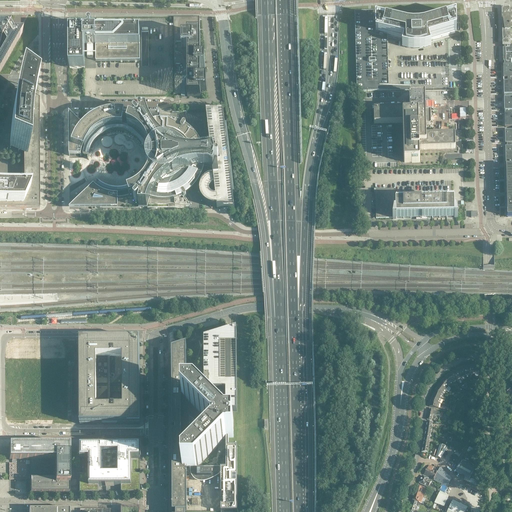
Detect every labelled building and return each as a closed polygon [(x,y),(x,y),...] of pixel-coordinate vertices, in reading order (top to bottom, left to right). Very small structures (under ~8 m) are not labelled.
[(511,8),(509,9),(509,8),(502,8),(502,29),(503,46),(510,46),(510,42),(511,40),(511,37),(510,37),(510,27),(511,26),(511,8)] [(389,85),(387,36),(376,33),(375,16),(386,19),(386,11),(375,11),(356,12),(355,12),(357,92),(411,90),(411,87),(411,85),(389,85)] [(455,33),(454,31),(456,30),(456,16),(456,14),(424,23),(424,22),(408,23),(408,24),(386,19),(375,16),(376,33),(387,36),(403,40),(401,47),(408,49),(414,50),(419,49),(425,49),(432,47),(430,41),(455,33)] [(201,60),(200,39),(200,35),(199,35),(199,17),(173,17),(174,95),(187,95),(187,98),(201,98),(201,93),(207,93),(207,82),(201,82),(201,69),(205,69),(205,60),(201,60)] [(0,71),(22,33),(13,33),(12,34),(12,33),(12,32),(12,31),(11,31),(9,28),(9,27),(0,26),(0,42),(0,43),(1,41),(2,43),(2,44),(2,45),(3,45),(4,45),(5,47),(0,55),(0,71)] [(140,61),(140,31),(95,31),(95,33),(91,33),(91,31),(92,31),(92,30),(92,29),(92,28),(91,27),(90,27),(89,27),(88,28),(88,29),(88,30),(89,31),(89,33),(85,33),(85,31),(69,31),(69,69),(85,69),(85,45),(87,45),(87,51),(93,51),(93,45),(96,45),(96,61),(140,61)] [(511,46),(510,46),(503,46),(503,62),(504,65),(511,64),(511,46)] [(511,81),(511,64),(504,65),(503,65),(503,78),(511,78),(511,81)] [(0,209),(39,209),(39,99),(34,97),(35,92),(20,80),(15,98),(13,112),(11,126),(9,150),(23,155),(23,189),(15,189),(7,189),(0,189),(0,188),(0,209)] [(511,81),(503,81),(504,94),(511,94),(511,98),(511,97),(511,81)] [(426,135),(425,97),(424,96),(410,96),(409,97),(409,109),(374,110),(373,111),(374,123),(374,124),(402,123),(403,162),(404,163),(419,163),(420,162),(419,150),(455,149),(455,148),(455,135),(454,135),(426,135)] [(72,116),(69,113),(69,118),(69,156),(77,156),(78,151),(81,152),(82,152),(82,150),(84,151),(83,154),(83,156),(84,156),(88,157),(88,159),(89,160),(89,159),(89,157),(89,156),(89,155),(89,154),(89,153),(90,153),(90,152),(90,151),(91,150),(91,149),(91,148),(92,147),(92,146),(93,146),(93,145),(94,144),(95,143),(95,142),(96,142),(96,141),(97,141),(97,140),(98,139),(99,139),(99,138),(100,138),(100,137),(101,137),(102,136),(104,135),(107,134),(108,133),(109,133),(110,133),(111,132),(112,132),(113,132),(114,132),(115,132),(116,132),(117,132),(118,132),(119,132),(120,132),(121,132),(122,132),(123,132),(124,133),(125,133),(126,133),(127,133),(128,134),(129,134),(130,135),(131,135),(132,136),(133,136),(134,137),(135,138),(136,138),(136,139),(137,139),(137,140),(138,140),(139,141),(139,142),(140,142),(140,143),(141,144),(141,145),(142,145),(142,146),(143,147),(143,148),(144,149),(144,150),(145,151),(145,152),(145,153),(146,154),(146,155),(146,156),(146,157),(146,158),(146,160),(146,161),(146,162),(146,163),(146,165),(145,166),(145,167),(145,168),(145,169),(144,170),(144,171),(144,172),(143,173),(143,174),(143,175),(142,175),(141,175),(141,176),(141,177),(139,179),(139,180),(138,180),(138,181),(137,182),(136,183),(135,183),(135,184),(134,184),(134,185),(133,185),(132,186),(131,186),(131,187),(130,187),(129,187),(129,188),(128,188),(127,188),(126,188),(125,189),(124,189),(123,189),(122,189),(121,189),(121,190),(120,190),(119,190),(118,190),(117,190),(116,190),(115,190),(114,190),(113,189),(112,189),(111,189),(110,189),(109,189),(108,188),(107,188),(106,187),(105,187),(104,187),(104,186),(103,186),(102,186),(101,185),(100,184),(99,184),(100,183),(97,181),(97,182),(69,209),(100,209),(138,209),(138,207),(148,207),(148,208),(176,208),(176,206),(189,205),(185,198),(185,197),(186,197),(186,196),(186,195),(187,195),(187,194),(188,193),(189,193),(190,192),(191,191),(192,190),(193,189),(194,188),(195,187),(195,186),(196,186),(197,185),(197,184),(198,183),(199,182),(199,181),(200,180),(200,179),(201,178),(201,177),(202,176),(202,175),(202,174),(202,173),(203,172),(203,171),(203,170),(204,169),(204,168),(206,168),(213,170),(216,162),(217,162),(218,172),(214,172),(216,192),(205,192),(203,194),(203,198),(201,198),(198,200),(199,205),(204,205),(205,209),(218,209),(222,209),(228,209),(234,209),(223,112),(207,112),(194,112),(189,112),(189,114),(188,114),(187,114),(187,115),(186,116),(186,117),(187,118),(187,119),(188,119),(189,119),(190,121),(192,124),(195,124),(195,126),(199,130),(209,129),(211,149),(216,149),(217,159),(216,159),(213,151),(209,152),(204,153),(204,152),(203,151),(203,150),(203,149),(202,148),(202,147),(202,146),(201,145),(201,144),(200,143),(200,142),(200,141),(199,140),(198,139),(198,138),(197,137),(196,136),(196,135),(195,134),(194,134),(194,133),(193,132),(192,131),(191,131),(191,130),(190,129),(189,129),(188,128),(187,127),(186,127),(185,126),(186,126),(186,125),(186,124),(185,124),(185,123),(184,123),(183,123),(183,124),(182,124),(181,124),(181,123),(180,123),(179,123),(178,122),(177,122),(176,122),(175,121),(174,121),(173,121),(172,121),(171,120),(170,120),(169,120),(168,120),(167,120),(166,120),(165,120),(164,120),(163,120),(162,120),(161,120),(160,120),(159,120),(158,120),(157,120),(156,121),(155,121),(154,121),(153,121),(152,121),(151,122),(150,122),(149,122),(149,121),(149,120),(148,120),(148,119),(148,118),(148,117),(147,116),(147,115),(147,114),(147,113),(138,113),(129,113),(120,113),(95,113),(93,113),(94,115),(95,117),(95,118),(96,119),(95,119),(94,119),(94,120),(93,120),(92,121),(91,121),(91,122),(90,122),(89,123),(88,123),(88,124),(87,125),(86,125),(85,126),(84,127),(83,127),(82,126),(72,116)] [(396,218),(396,204),(396,189),(381,189),(381,218),(396,218)] [(454,218),(454,210),(454,203),(454,202),(396,204),(396,218),(396,219),(454,218)] [(20,317),(20,319),(20,320),(21,320),(45,318),(46,318),(46,317),(46,318),(48,318),(71,316),(72,316),(72,315),(72,316),(73,316),(74,316),(97,314),(98,314),(99,314),(98,314),(99,314),(100,314),(121,313),(124,313),(125,312),(126,312),(150,311),(151,311),(151,310),(151,308),(150,308),(126,310),(125,310),(124,310),(100,311),(99,312),(98,312),(97,312),(73,313),(72,313),(72,314),(71,313),(47,315),(46,315),(46,316),(46,315),(45,315),(21,317),(20,317)] [(175,347),(171,348),(172,427),(175,427),(175,429),(175,431),(172,431),(172,511),(237,511),(237,446),(228,446),(228,438),(233,438),(233,431),(232,431),(232,427),(233,427),(233,420),(228,420),(228,411),(237,411),(236,328),(204,338),(204,387),(186,387),(186,344),(175,347)] [(68,340),(11,340),(12,424),(68,424),(68,340)] [(139,340),(119,340),(119,341),(100,341),(100,340),(79,340),(79,346),(79,347),(79,353),(79,355),(79,361),(79,362),(80,425),(102,424),(110,424),(117,424),(140,424),(140,394),(140,375),(139,340)] [(465,376),(462,368),(457,371),(461,379),(465,376)] [(461,379),(457,371),(451,373),(456,381),(461,379)] [(456,381),(451,373),(447,377),(453,384),(456,381)] [(453,384),(447,377),(442,381),(449,387),(453,384)] [(449,387),(442,381),(439,386),(446,391),(449,387)] [(501,387),(506,391),(511,386),(506,382),(501,387)] [(446,391),(439,386),(435,390),(443,395),(446,391)] [(443,395),(435,390),(433,396),(441,399),(443,395)] [(439,404),(441,399),(433,396),(431,401),(439,404)] [(463,448),(465,447),(461,445),(460,446),(457,444),(459,438),(454,436),(451,443),(456,445),(456,446),(458,448),(453,455),(458,458),(463,450),(462,449),(463,448)] [(132,475),(131,458),(140,458),(140,445),(80,445),(80,458),(89,458),(89,475),(80,475),(80,493),(99,493),(99,487),(114,487),(121,487),(121,493),(140,493),(140,475),(132,475)] [(69,484),(69,467),(69,458),(69,446),(9,446),(9,460),(12,460),(19,460),(21,460),(26,460),(28,460),(30,460),(30,479),(30,494),(57,494),(57,493),(62,493),(62,494),(69,494),(69,484)] [(440,459),(447,448),(439,446),(437,451),(435,457),(440,459)] [(480,452),(478,452),(469,447),(467,451),(478,457),(480,452)] [(454,465),(458,458),(453,455),(449,462),(454,465)] [(481,479),(479,469),(475,468),(462,461),(456,472),(465,477),(463,480),(469,483),(474,484),(481,485),(481,479)] [(434,478),(437,473),(434,471),(432,470),(427,468),(424,474),(429,477),(430,478),(430,479),(432,480),(434,478)] [(451,479),(440,468),(439,468),(437,473),(434,478),(432,480),(441,484),(446,487),(447,488),(451,479)] [(431,485),(433,482),(431,481),(428,479),(423,476),(419,483),(428,488),(437,493),(438,491),(435,490),(435,489),(432,487),(432,486),(431,485)] [(423,498),(426,488),(418,486),(413,500),(421,503),(423,498)] [(465,511),(468,507),(452,501),(449,508),(444,506),(448,498),(438,494),(434,504),(438,505),(436,510),(439,511),(465,511)]
